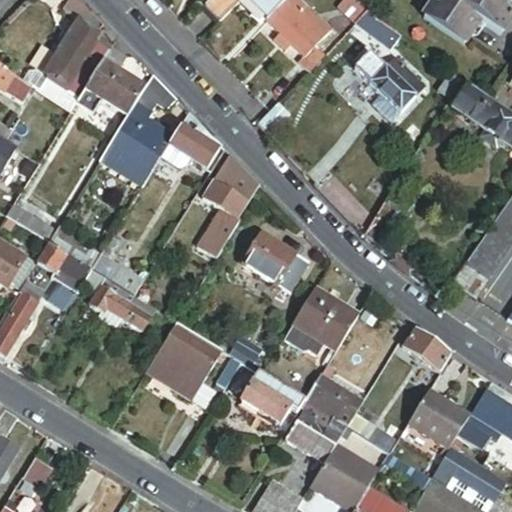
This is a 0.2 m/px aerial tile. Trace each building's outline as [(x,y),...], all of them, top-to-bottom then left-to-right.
[(211,0),(201,10),(219,27),(241,4),(245,0),(248,0),(270,20),(288,0),(211,0)] [(264,26),(265,25),(270,20),(248,0),(245,0),(241,4),(264,26)] [(288,0),(270,20),(265,25),(279,38),(274,44),(285,54),(290,49),(304,60),(299,66),(308,75),(324,59),(315,50),(329,34),(291,0),(288,0)] [(356,26),(367,15),(349,0),(348,0),(339,10),(356,26)] [(511,0),(453,0),(451,4),(444,0),(436,0),(423,21),(463,48),(479,24),(500,39),(511,20),(511,0)] [(90,14),(83,25),(101,36),(105,29),(90,14)] [(388,48),(395,36),(375,23),(367,15),(356,26),(355,27),(377,43),(378,41),(388,48)] [(41,80),(47,83),(81,28),(75,25),(41,80)] [(84,96),(112,50),(99,42),(102,37),(101,36),(83,25),(81,28),(47,83),(47,84),(65,95),(70,88),(84,96)] [(127,59),(112,50),(84,96),(77,107),(92,117),(100,103),(127,120),(145,91),(117,74),(127,59)] [(370,57),(354,73),(380,98),(399,116),(425,90),(395,61),(385,72),(370,57)] [(0,71),(0,93),(21,107),(28,96),(31,91),(24,86),(0,71)] [(29,78),(24,86),(31,91),(35,93),(71,116),(77,107),(84,96),(70,88),(65,95),(47,84),(46,84),(35,77),(29,78)] [(176,104),(152,80),(145,91),(127,120),(107,153),(150,179),(157,168),(168,150),(175,140),(148,124),(157,110),(165,115),(176,104)] [(500,143),(511,151),(511,119),(461,85),(447,107),(487,134),(500,143)] [(399,116),(380,98),(372,106),(391,125),(399,116)] [(287,119),(276,108),(256,129),(267,140),(287,119)] [(188,117),(175,140),(168,150),(188,163),(206,173),(218,154),(203,145),(208,137),(188,117)] [(0,127),(0,143),(6,147),(13,135),(0,127)] [(497,148),(500,143),(487,134),(483,139),(497,148)] [(220,150),(208,137),(203,145),(218,154),(220,150)] [(0,143),(0,179),(15,153),(6,147),(0,143)] [(188,163),(168,150),(157,168),(173,178),(177,172),(184,170),(188,163)] [(257,189),(243,174),(233,191),(228,188),(225,193),(213,185),(203,202),(217,211),(213,218),(229,227),(232,221),(236,223),(257,189)] [(414,204),(394,191),(363,240),(373,248),(386,227),(400,235),(410,218),(407,215),(414,204)] [(511,200),(466,266),(488,282),(511,247),(511,200)] [(49,247),(55,238),(57,235),(14,208),(7,221),(49,247)] [(224,250),(232,236),(221,229),(213,244),(224,250)] [(102,257),(59,230),(57,235),(55,238),(97,264),(102,257)] [(262,237),(242,268),(289,297),(308,266),(262,237)] [(97,264),(55,238),(49,247),(92,274),(97,264)] [(102,257),(97,264),(92,274),(134,300),(143,285),(107,262),(118,244),(112,241),(102,257)] [(26,262),(0,246),(0,289),(6,293),(12,283),(26,262)] [(92,274),(49,247),(37,267),(54,277),(51,282),(77,297),(83,288),(92,274)] [(26,262),(12,283),(16,286),(30,265),(26,262)] [(134,300),(92,274),(83,288),(96,296),(88,309),(98,315),(103,318),(106,314),(117,321),(139,334),(149,319),(133,309),(137,302),(134,300)] [(45,297),(26,285),(23,290),(41,302),(45,297)] [(41,302),(23,290),(18,297),(22,300),(0,336),(0,358),(5,362),(21,334),(29,323),(41,302)] [(356,319),(314,293),(292,328),(324,348),(334,354),(356,319)] [(0,336),(22,300),(18,297),(0,326),(0,336)] [(103,318),(98,315),(96,318),(113,329),(117,321),(106,314),(103,318)] [(176,326),(181,318),(174,314),(169,322),(176,326)] [(32,324),(29,323),(21,334),(25,336),(32,324)] [(222,354),(176,326),(168,340),(172,343),(161,361),(202,386),(222,354)] [(324,348),(292,328),(283,344),(302,356),(308,354),(317,360),(324,348)] [(450,358),(415,333),(403,350),(439,376),(450,358)] [(172,343),(168,340),(146,376),(191,404),(201,387),(202,386),(161,361),(172,343)] [(240,365),(250,371),(257,360),(236,347),(229,358),(233,360),(240,365)] [(240,365),(233,360),(219,382),(226,387),(233,376),(240,365)] [(326,368),(303,404),(332,422),(346,431),(354,418),(362,405),(327,382),(333,372),(326,368)] [(303,404),(256,375),(249,386),(233,376),(226,387),(223,393),(239,403),(279,428),(289,413),(295,417),(300,410),(303,404)] [(201,387),(191,404),(204,411),(214,395),(201,387)] [(429,393),(407,428),(449,454),(451,451),(457,441),(470,419),(429,393)] [(511,409),(486,394),(470,419),(457,441),(480,456),(489,442),(482,437),(488,427),(500,435),(511,442),(511,409)] [(303,412),(300,410),(295,417),(281,441),(284,443),(303,412)] [(346,431),(332,422),(327,431),(314,423),(316,420),(303,412),(284,443),(299,452),(323,467),(335,449),(346,431)] [(17,422),(5,415),(0,422),(0,442),(0,484),(19,453),(4,444),(17,422)] [(391,441),(354,418),(346,431),(387,456),(390,452),(386,449),(391,441)] [(494,445),(500,435),(488,427),(482,437),(489,442),(494,445)] [(284,443),(281,441),(275,449),(294,460),(299,452),(284,443)] [(378,475),(335,449),(323,467),(309,491),(343,511),(355,511),(368,492),(378,475)] [(430,484),(476,511),(489,511),(506,485),(451,451),(449,454),(430,484)] [(419,476),(389,458),(383,467),(414,486),(419,476)] [(34,462),(21,483),(39,494),(52,473),(34,462)] [(306,484),(296,478),(289,488),(299,494),(306,484)] [(460,511),(462,511),(463,511),(469,511),(470,511),(472,511),(476,511),(430,484),(413,511),(460,511)] [(401,511),(368,492),(355,511),(401,511)] [(279,511),(295,511),(296,511),(300,505),(288,498),(279,511)]
